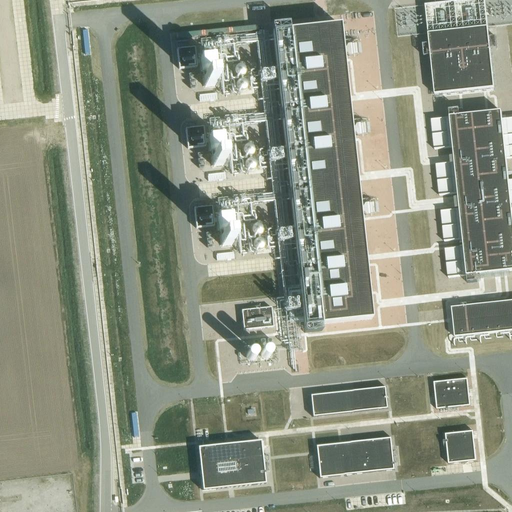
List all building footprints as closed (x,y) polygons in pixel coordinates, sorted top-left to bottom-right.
[(485,0),(483,0),(425,6),(435,96),(495,89),(485,0)] [(340,25),(272,33),(304,327),(371,320),(340,25)] [(195,48),(176,50),(179,70),(197,68),(195,48)] [(215,71),(213,58),(200,60),(202,73),(215,71)] [(215,87),(214,77),(204,78),(205,88),(215,87)] [(450,119),(431,121),(435,150),(453,148),(455,164),(436,166),(440,197),(458,195),(460,210),(441,212),(445,243),(463,241),(464,248),(445,250),(448,279),(467,277),(511,272),(511,209),(511,204),(511,180),(509,181),(507,160),(511,159),(511,119),(503,120),(502,113),(450,118),(450,119)] [(203,128),(185,130),(187,150),(205,148),(203,128)] [(223,151),(222,138),(209,139),(210,152),(223,151)] [(223,166),(222,157),(212,158),(213,167),(223,166)] [(212,207),(193,210),(196,230),(214,228),(212,207)] [(232,230),(230,217),(217,219),(219,232),(232,230)] [(232,246),(231,236),(221,238),(222,247),(232,246)] [(465,307),(452,308),(455,338),(511,331),(511,301),(471,306),(471,304),(465,305),(465,307)] [(271,308),(241,312),(244,332),(274,329),(271,308)] [(468,380),(434,383),(437,411),(471,407),(468,380)] [(290,397),(268,398),(268,410),(290,409),(290,397)] [(473,432),(446,435),(449,465),(477,462),(473,432)] [(392,439),(316,447),(319,479),(395,471),(392,439)] [(261,442),(198,448),(202,492),(265,485),(261,442)]
